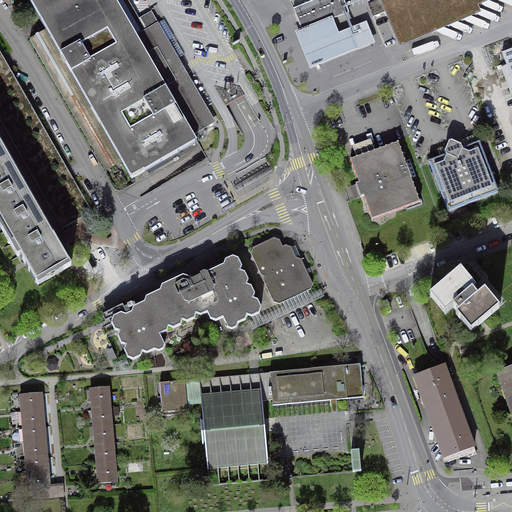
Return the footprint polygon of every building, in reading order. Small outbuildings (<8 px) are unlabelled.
[(28,0),(44,27),(90,0),(28,0)] [(128,21),(115,0),(90,0),(44,27),(122,162),(132,178),(144,171),(145,171),(195,142),(197,141),(193,135),(209,126),(162,45),(146,54),(128,21)] [(209,126),(215,122),(151,12),(140,18),(128,0),(120,0),(132,19),(128,21),(146,54),(162,45),(209,126)] [(343,0),(315,0),(293,9),(302,31),(335,18),(349,12),(343,0)] [(479,11),(505,0),(388,0),(409,50),(482,20),(479,11)] [(158,8),(153,11),(159,22),(164,20),(158,8)] [(341,34),(335,18),(302,31),(297,33),(312,69),(360,49),(352,30),(341,34)] [(44,27),(31,34),(109,169),(122,162),(44,27)] [(511,49),(502,53),(511,79),(511,49)] [(0,53),(0,134),(35,114),(0,53)] [(91,212),(35,114),(0,134),(0,141),(35,202),(45,197),(63,228),(91,212)] [(499,193),(479,142),(462,148),(461,146),(451,141),(449,142),(445,152),(446,155),(442,156),(429,161),(448,212),(499,193)] [(398,142),(350,160),(358,183),(356,184),(358,191),(360,197),(363,196),(372,220),(420,202),(398,142)] [(0,183),(17,174),(0,145),(0,183)] [(0,217),(31,199),(17,174),(0,183),(0,217)] [(0,219),(13,243),(46,224),(31,199),(0,217),(0,219)] [(52,236),(46,224),(13,243),(20,255),(36,282),(45,277),(47,280),(55,275),(53,272),(61,267),(63,271),(71,266),(53,236),(52,236)] [(308,291),(311,285),(292,248),(288,247),(284,249),(280,242),(276,239),(253,249),(252,256),(278,306),(308,291)] [(108,322),(127,363),(150,352),(154,355),(164,351),(157,336),(205,314),(207,321),(212,324),(221,320),(224,328),(230,330),(258,314),(261,308),(237,262),(231,260),(223,261),(222,267),(191,282),(179,278),(160,288),(157,293),(143,299),(141,304),(131,310),(130,316),(123,319),(118,315),(108,322)] [(430,297),(431,297),(432,296),(434,294),(449,311),(446,313),(445,314),(454,307),(458,313),(456,315),(470,332),(471,331),(471,332),(472,332),(471,331),(499,309),(499,308),(499,307),(492,299),(485,291),(477,297),(472,292),(473,291),(459,274),(460,272),(460,273),(461,272),(461,271),(430,297)] [(360,365),(360,364),(260,374),(262,401),(272,400),(273,406),(331,400),(331,403),(337,402),(336,400),(354,398),(363,397),(360,365)] [(444,365),(416,375),(446,457),(466,450),(467,452),(468,453),(468,454),(475,451),(473,447),(474,447),(454,391),(444,365)] [(511,366),(499,371),(500,372),(510,398),(511,397),(511,366)] [(260,374),(185,380),(187,405),(201,404),(203,422),(201,422),(201,420),(200,420),(202,444),(203,444),(203,443),(205,443),(207,469),(268,464),(265,427),(262,401),(260,374)] [(187,405),(185,380),(180,381),(160,383),(163,416),(188,413),(187,405)] [(93,401),(93,408),(109,407),(107,388),(92,389),(93,401)] [(21,395),(23,411),(42,409),(42,406),(40,393),(21,395)] [(94,415),(95,426),(111,425),(109,407),(93,408),(94,415)] [(23,411),(24,426),(43,425),(43,420),(42,409),(23,411)] [(24,426),(26,442),(45,440),(44,433),(43,425),(24,426)] [(96,437),(96,445),(112,444),(111,425),(95,426),(96,437)] [(26,442),(27,457),(46,456),(45,447),(45,440),(26,442)] [(97,452),(98,463),(114,462),(112,444),(96,445),(97,452)] [(361,471),(359,450),(351,451),(351,457),(353,472),(361,471)] [(27,457),(28,473),(47,471),(46,460),(46,456),(27,457)] [(99,472),(100,483),(115,481),(114,462),(98,463),(99,472)] [(28,473),(30,489),(47,487),(49,487),(49,486),(48,474),(47,471),(28,473)] [(49,486),(49,487),(47,487),(48,497),(63,496),(62,485),(49,486)]
